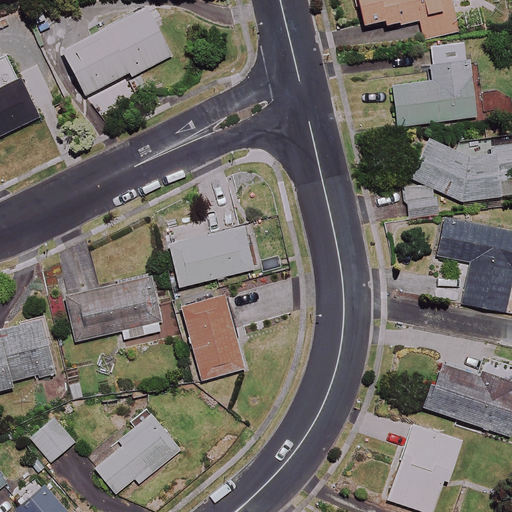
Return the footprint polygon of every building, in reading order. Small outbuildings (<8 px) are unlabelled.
[(424,41),(456,33),(448,0),(356,0),(363,28),(383,23),(385,27),(398,24),(399,28),(419,23),(424,41)] [(108,22),(111,27),(101,32),(99,27),(88,33),(90,38),(61,52),(84,98),(129,75),(131,78),(170,58),(145,9),(124,20),(121,16),(108,22)] [(476,117),(466,43),(427,48),(432,81),(391,87),(397,128),(476,117)] [(0,137),(37,120),(45,117),(37,102),(46,98),(31,68),(16,76),(6,55),(0,58),(0,137)] [(434,190),(458,203),(511,195),(511,139),(466,146),(441,145),(427,138),(409,174),(427,187),(404,191),(408,219),(437,216),(434,190)] [(511,283),(511,233),(445,221),(438,258),(472,264),(464,304),(506,313),(511,283)] [(253,271),(242,227),(168,245),(178,288),(253,271)] [(162,332),(149,278),(66,298),(77,343),(120,332),(122,341),(162,332)] [(242,372),(225,297),(183,307),(200,381),(242,372)] [(46,318),(0,330),(0,337),(1,340),(0,340),(0,391),(14,388),(13,384),(60,372),(46,318)] [(477,377),(442,364),(422,408),(510,438),(511,433),(511,388),(511,384),(511,369),(483,359),(477,377)] [(165,427),(162,429),(146,409),(128,423),(134,430),(114,445),(118,450),(94,469),(115,496),(135,480),(139,485),(180,452),(167,435),(169,432),(165,427)] [(75,444),(53,417),(28,437),(50,464),(75,444)] [(461,441),(412,424),(385,500),(420,511),(431,511),(442,481),(447,482),(461,441)] [(0,489),(9,482),(0,472),(0,489)] [(20,486),(17,482),(0,495),(0,511),(62,511),(45,491),(37,481),(32,476),(20,486)]
